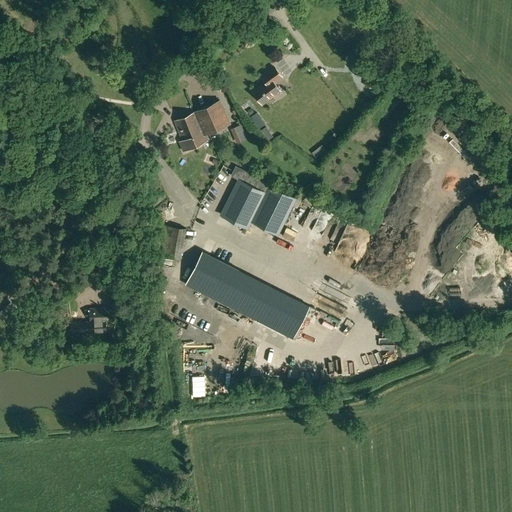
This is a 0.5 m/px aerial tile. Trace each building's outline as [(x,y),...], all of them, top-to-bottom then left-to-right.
[(356,56),(354,73),(365,74),(366,57),(356,56)] [(263,104),(281,91),(275,82),(282,77),(274,66),(262,74),(267,81),(253,91),(263,104)] [(379,70),(368,69),(367,86),(377,87),(379,70)] [(183,140),(180,141),(184,151),(208,140),(205,134),(230,123),(220,100),(174,120),(183,140)] [(251,116),(254,121),(260,117),(257,112),(251,116)] [(85,114),(80,124),(92,130),(97,120),(85,114)] [(103,129),(101,132),(101,138),(104,138),(108,141),(114,140),(117,136),(116,130),(112,127),(106,128),(105,130),(103,129)] [(239,179),(221,215),(248,228),(252,221),(279,234),(290,212),(293,205),(296,199),(269,186),(271,183),(243,169),(239,179)] [(157,229),(154,252),(159,252),(163,230),(157,229)] [(202,251),(186,284),(193,288),(207,295),(224,262),(209,255),(202,251)] [(160,265),(172,267),(172,264),(174,264),(175,259),(151,256),(150,261),(160,262),(160,265)] [(311,306),(224,262),(207,295),(294,339),(306,315),(311,306)] [(0,305),(0,316),(3,320),(12,312),(13,313),(18,309),(8,299),(0,305)] [(311,306),(306,315),(311,318),(316,309),(311,306)] [(90,311),(90,324),(71,325),(71,334),(106,332),(105,323),(110,323),(109,310),(90,311)]
